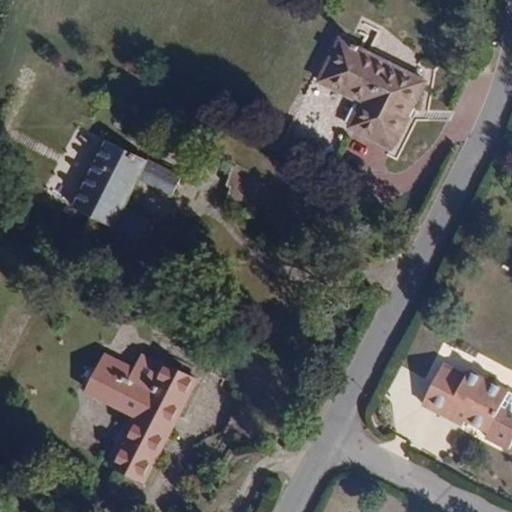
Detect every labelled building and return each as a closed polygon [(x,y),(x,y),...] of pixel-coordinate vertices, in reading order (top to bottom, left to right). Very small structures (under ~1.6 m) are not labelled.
[(394,151),(430,82),(341,36),(323,68),(317,83),(360,106),(349,128),(394,151)] [(127,211),(141,181),(174,197),(183,178),(110,141),(75,209),(140,243),(151,223),(127,211)] [(147,480),(199,382),(164,364),(153,384),(135,375),(137,370),(108,355),(87,397),(133,422),(113,462),(147,480)] [(448,413),(465,422),(489,434),(486,439),(510,452),(511,447),(511,415),(502,410),(509,395),(510,394),(470,373),(467,378),(443,366),(423,406),(447,418),(448,413)] [(511,395),(509,395),(502,410),(511,415),(511,395)] [(463,426),(465,422),(448,413),(447,418),(463,426)]
